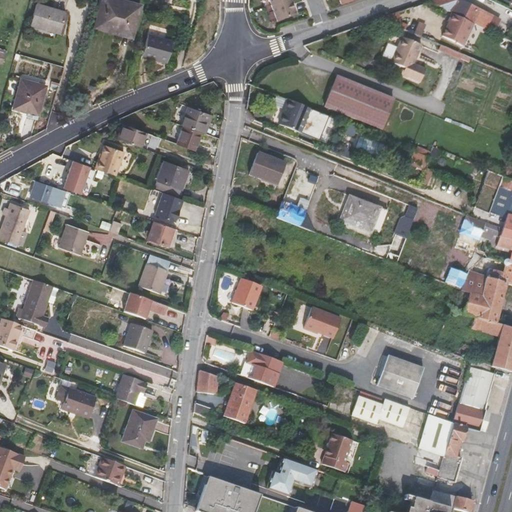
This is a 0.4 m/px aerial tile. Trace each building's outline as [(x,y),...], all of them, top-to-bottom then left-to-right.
[(139,4),(123,0),(101,0),(100,9),(105,10),(101,25),(130,34),(139,4)] [(276,20),(295,13),(290,0),(283,0),(271,4),(276,20)] [(454,0),(430,0),(428,1),(452,13),(473,23),(484,29),(490,17),(454,0)] [(58,32),(64,12),(36,4),(30,24),(58,32)] [(101,25),(105,10),(100,9),(94,28),(129,38),(130,34),(101,25)] [(397,12),(385,16),(379,19),(386,22),(398,27),(397,12)] [(473,23),(452,13),(447,21),(449,22),(445,29),(442,36),(462,46),(473,23)] [(496,35),(501,23),(490,17),(484,29),(496,35)] [(424,24),(414,20),(410,32),(419,36),(424,24)] [(165,61),(171,40),(148,34),(141,55),(165,61)] [(413,62),(421,44),(402,35),(391,60),(404,66),(410,69),(408,76),(419,81),(425,67),(413,62)] [(408,76),(410,69),(404,66),(401,73),(408,76)] [(370,90),(337,77),(335,84),(391,106),(394,99),(370,90)] [(37,111),(44,86),(21,80),(13,108),(24,111),(25,107),(37,111)] [(351,117),(381,130),(391,106),(335,84),(326,107),(351,117)] [(283,109),(287,100),(278,96),(274,105),(277,106),(283,109)] [(270,122),(319,141),(329,117),(287,100),(283,109),(277,106),(270,122)] [(26,115),(35,118),(37,111),(25,107),(24,111),(27,112),(26,115)] [(210,116),(187,107),(180,126),(182,126),(200,133),(201,134),(206,121),(209,122),(210,116)] [(146,132),(123,123),(118,139),(140,147),(146,132)] [(176,143),(194,150),(200,133),(182,126),(176,143)] [(158,151),(160,138),(149,137),(147,149),(158,151)] [(99,160),(98,159),(95,168),(115,175),(123,152),(104,145),(99,160)] [(423,172),(428,158),(415,152),(409,166),(423,172)] [(257,153),(248,175),(275,187),(284,164),(257,153)] [(89,166),(72,160),(63,187),(80,193),(89,166)] [(177,195),(182,179),(184,179),(186,172),(187,170),(163,163),(155,187),(177,195)] [(511,191),(499,187),(503,176),(488,170),(474,208),(478,210),(475,219),(486,223),(494,227),(501,230),(499,237),(511,239),(511,191)] [(430,175),(423,172),(418,183),(425,186),(430,175)] [(511,180),(503,176),(499,187),(511,191),(511,180)] [(31,196),(66,208),(71,193),(36,181),(31,196)] [(173,221),(181,199),(161,192),(153,214),(173,221)] [(340,222),(342,223),(352,197),(349,196),(340,222)] [(371,234),(381,208),(352,197),(342,223),(371,234)] [(295,207),(305,211),(309,202),(299,198),(295,207)] [(295,207),(282,201),(276,217),(315,233),(303,215),(305,211),(295,207)] [(0,239),(17,245),(29,210),(10,203),(0,231),(0,239)] [(400,216),(385,259),(398,264),(417,207),(409,205),(404,217),(400,216)] [(388,211),(381,208),(371,234),(378,237),(388,211)] [(27,222),(34,224),(37,212),(31,210),(27,222)] [(127,222),(127,213),(116,213),(116,222),(127,222)] [(479,241),(486,223),(475,219),(467,216),(463,227),(474,232),(471,238),(479,241)] [(147,238),(167,245),(173,228),(153,221),(147,238)] [(499,237),(501,230),(486,223),(479,241),(485,243),(486,239),(496,243),(499,237)] [(88,232),(67,224),(58,247),(80,255),(88,232)] [(474,232),(463,227),(461,233),(471,238),(474,232)] [(505,260),(504,262),(503,263),(511,265),(511,239),(499,237),(496,243),(495,246),(511,251),(510,255),(507,254),(505,260)] [(150,255),(147,264),(166,271),(170,262),(150,255)] [(159,294),(167,271),(166,271),(147,264),(146,264),(138,286),(159,294)] [(247,308),(256,284),(236,277),(227,301),(247,308)] [(48,319),(42,316),(52,287),(33,280),(23,310),(20,309),(17,317),(45,327),(48,319)] [(166,306),(131,294),(124,312),(143,319),(147,308),(163,314),(166,306)] [(328,336),(336,316),(307,305),(299,326),(309,330),(309,329),(328,336)] [(19,335),(33,339),(36,331),(1,319),(0,322),(0,331),(18,338),(19,335)] [(143,353),(151,331),(130,323),(122,345),(143,353)] [(0,346),(13,351),(18,338),(0,331),(0,346)] [(245,378),(270,387),(279,361),(248,350),(244,362),(250,364),(252,365),(251,368),(248,368),(245,378)] [(411,397),(421,367),(386,354),(375,384),(411,397)] [(477,431),(494,374),(469,366),(452,423),(465,427),(477,431)] [(196,392),(215,394),(217,377),(198,370),(196,392)] [(139,392),(144,394),(147,384),(123,376),(115,398),(116,399),(134,406),(139,392)] [(223,416),(244,423),(256,390),(234,383),(223,416)] [(55,399),(64,402),(69,388),(60,386),(55,399)] [(61,409),(69,412),(74,414),(88,418),(95,398),(69,388),(64,402),(61,409)] [(146,398),(143,397),(144,394),(139,392),(134,406),(143,409),(146,398)] [(377,420),(401,428),(409,408),(384,399),(382,405),(358,397),(351,416),(376,425),(377,420)] [(206,417),(209,409),(194,403),(193,413),(206,417)] [(144,440),(148,427),(152,429),(156,420),(134,411),(122,442),(141,448),(144,440)] [(452,423),(428,415),(419,448),(442,456),(452,423)] [(459,440),(462,440),(465,427),(452,423),(442,456),(436,478),(444,480),(454,482),(460,457),(455,455),(459,440)] [(148,442),(153,429),(152,429),(148,427),(144,440),(148,442)] [(344,463),(352,441),(332,435),(321,464),(344,472),(347,465),(344,463)] [(19,472),(24,457),(0,447),(0,487),(4,490),(12,469),(19,472)] [(126,467),(102,458),(95,477),(116,486),(121,474),(123,474),(126,467)] [(294,482),(311,489),(317,470),(284,458),(278,473),(274,472),(268,489),(288,497),(294,482)] [(205,484),(196,510),(200,511),(250,511),(257,493),(212,477),(209,486),(205,484)] [(441,494),(432,492),(429,502),(452,509),(453,509),(463,511),(468,511),(472,501),(459,497),(455,496),(455,497),(441,494)] [(253,511),(260,494),(257,493),(250,511),(253,511)] [(410,509),(413,497),(405,495),(403,500),(408,501),(406,508),(410,509)] [(451,511),(453,509),(452,509),(429,502),(413,497),(410,509),(406,508),(405,511),(451,511)] [(347,511),(363,511),(365,505),(351,501),(347,511)]
